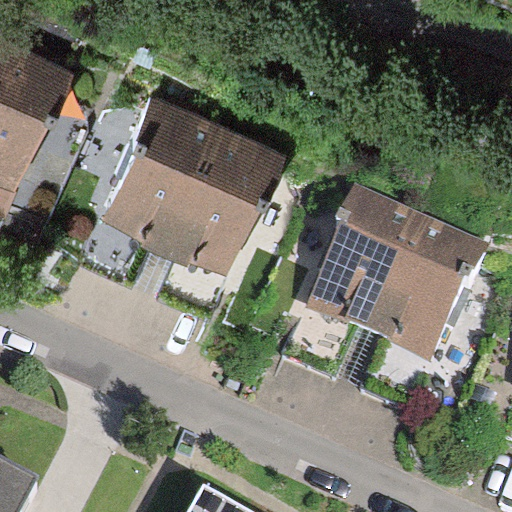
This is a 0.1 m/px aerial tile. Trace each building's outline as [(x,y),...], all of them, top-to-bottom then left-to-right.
[(0,165),(24,176),(74,56),(0,24),(0,165)] [(235,267),(289,149),(163,92),(109,210),(235,267)] [(432,367),(485,248),(358,192),(306,311),(432,367)] [(0,511),(18,511),(30,489),(0,473),(0,511)] [(233,511),(200,494),(190,511),(233,511)]
